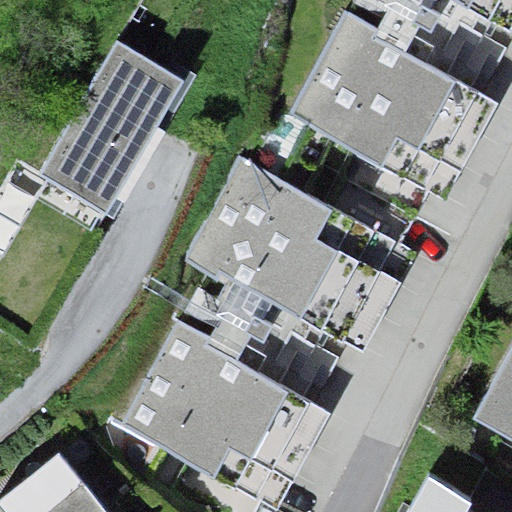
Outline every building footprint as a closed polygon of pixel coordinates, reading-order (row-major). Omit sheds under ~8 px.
[(511,78),(511,0),(348,0),(283,123),(443,204),(511,78)] [(98,193),(174,68),(118,34),(42,159),(98,193)] [(273,173),(126,424),(264,502),(411,251),(273,173)] [(511,330),(466,411),(511,437),(511,330)] [(119,511),(64,438),(0,486),(0,502),(7,511),(119,511)] [(466,511),(470,502),(427,477),(406,511),(466,511)]
